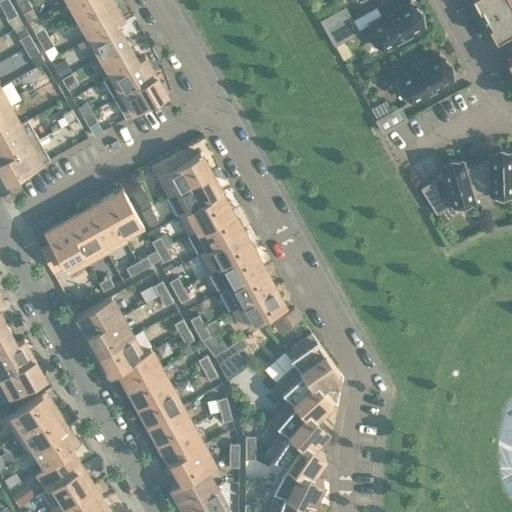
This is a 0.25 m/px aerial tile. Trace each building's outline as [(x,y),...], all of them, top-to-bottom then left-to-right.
[(0,0),(0,5),(3,10),(11,5),(8,0),(0,0)] [(27,0),(22,0),(17,3),(23,12),(31,7),(27,0)] [(67,0),(78,18),(109,0),(67,0)] [(109,0),(78,18),(89,37),(123,17),(112,0),(109,0)] [(409,0),(368,23),(370,38),(381,48),(394,41),(396,44),(412,35),(410,32),(423,24),(421,10),(409,0)] [(483,15),(483,16),(511,0),(473,0),(478,8),(480,6),(485,14),(483,15)] [(511,28),(511,0),(483,16),(485,15),(490,23),(487,25),(494,38),(511,28)] [(11,5),(3,10),(8,19),(17,14),(11,5)] [(327,31),(327,32),(351,18),(351,17),(350,18),(344,7),(321,20),(327,31)] [(89,37),(100,55),(126,40),(116,22),(123,18),(123,17),(89,37)] [(351,18),(327,32),(328,32),(334,43),(357,30),(351,20),(352,19),(351,18)] [(34,32),(39,41),(48,35),(43,26),(34,32)] [(19,38),(24,47),(33,42),(28,33),(19,38)] [(48,35),(39,41),(44,50),(53,44),(48,35)] [(103,78),(144,55),(144,54),(137,58),(126,40),(100,55),(110,73),(103,78)] [(33,42),(24,47),(29,56),(38,51),(33,42)] [(397,76),(399,90),(410,100),(452,77),(450,62),(439,52),(426,59),(424,56),(408,65),(409,68),(397,76)] [(103,78),(114,97),(155,73),(144,55),(103,78)] [(54,65),(61,77),(71,71),(64,59),(54,65)] [(61,78),(67,88),(77,82),(71,72),(61,78)] [(155,73),(114,97),(125,117),(166,93),(155,73)] [(0,109),(10,104),(0,87),(0,109)] [(24,88),(16,92),(19,98),(27,94),(24,88)] [(77,106),(82,115),(91,110),(86,101),(77,106)] [(0,134),(27,119),(27,118),(20,122),(10,104),(0,109),(0,134)] [(376,119),(382,131),(406,118),(399,107),(376,119)] [(62,113),(67,122),(76,117),(71,108),(62,113)] [(91,110),(82,115),(87,124),(96,119),(91,110)] [(76,117),(67,122),(72,131),(81,126),(76,117)] [(0,134),(0,158),(38,138),(27,119),(0,134)] [(38,138),(0,158),(0,168),(7,181),(49,158),(38,138)] [(151,164),(169,195),(211,172),(199,151),(187,158),(181,148),(151,164)] [(511,191),(511,189),(511,190),(510,159),(511,159),(511,152),(499,148),(488,152),(488,159),(464,166),(463,167),(472,196),(473,196),(489,191),(489,192),(501,196),(511,191)] [(473,198),(473,196),(472,196),(463,167),(464,166),(462,159),(450,159),(440,166),(442,173),(419,187),(435,213),(451,203),(451,204),(464,205),(473,198)] [(169,195),(179,214),(221,191),(211,172),(169,195)] [(145,194),(140,183),(129,189),(135,200),(145,194)] [(143,227),(121,187),(102,198),(125,240),(126,240),(125,237),(143,227)] [(179,214),(189,233),(232,210),(221,191),(179,214)] [(102,198),(83,208),(106,251),(125,240),(102,198)] [(149,205),(141,210),(146,220),(148,224),(157,219),(155,216),(149,205)] [(83,208),(64,219),(87,261),(106,251),(83,208)] [(189,233),(200,252),(242,229),(232,210),(189,233)] [(87,261),(64,219),(43,230),(50,243),(40,249),(52,270),(62,264),(67,272),(87,261)] [(200,252),(210,271),(253,248),(242,229),(200,252)] [(156,249),(156,251),(165,246),(159,235),(150,240),(156,249)] [(165,246),(156,251),(160,258),(162,261),(171,256),(165,246)] [(220,288),(221,290),(263,266),(253,248),(210,271),(211,272),(219,267),(228,283),(220,288)] [(156,249),(146,255),(151,263),(157,260),(160,258),(156,251),(156,249)] [(146,255),(135,260),(140,269),(151,263),(146,255)] [(140,269),(135,260),(125,266),(130,275),(140,269)] [(221,290),(231,309),(273,285),(263,266),(221,290)] [(98,281),(102,290),(113,284),(108,275),(98,281)] [(168,280),(174,291),(183,286),(177,275),(168,280)] [(152,284),(158,295),(167,290),(161,279),(152,284)] [(273,285),(231,309),(232,310),(240,305),(251,324),(284,305),(273,285)] [(183,286),(174,291),(180,301),(188,296),(183,286)] [(167,290),(158,295),(164,305),(172,300),(167,290)] [(76,314),(87,334),(121,315),(110,295),(76,314)] [(273,320),(280,330),(300,316),(293,306),(273,320)] [(189,318),(195,328),(204,324),(198,313),(189,318)] [(87,334),(98,353),(131,334),(121,315),(87,334)] [(173,322),(179,333),(187,328),(182,317),(173,322)] [(0,326),(0,350),(23,338),(23,337),(15,341),(5,323),(0,326)] [(204,324),(195,328),(201,339),(209,334),(204,324)] [(187,328),(179,333),(184,343),(193,338),(187,328)] [(310,331),(284,349),(331,401),(332,400),(319,385),(339,372),(310,331)] [(98,353),(108,372),(150,348),(150,347),(141,352),(131,334),(98,353)] [(241,336),(231,342),(237,351),(246,344),(241,336)] [(0,375),(34,357),(23,338),(0,350),(0,375)] [(237,351),(231,342),(221,349),(227,357),(237,351)] [(117,368),(127,386),(161,367),(150,348),(108,372),(109,373),(117,368)] [(296,364),(275,384),(326,428),(327,427),(314,416),(331,401),(284,349),(283,350),(296,364)] [(197,358),(202,369),(211,364),(205,354),(197,358)] [(34,357),(0,375),(0,394),(3,400),(44,377),(34,357)] [(211,364),(202,369),(208,379),(217,375),(211,364)] [(127,386),(137,405),(171,386),(161,367),(127,386)] [(287,396),(268,418),(323,455),(324,454),(312,445),(326,428),(275,384),(274,384),(287,396)] [(137,405),(148,424),(182,405),(171,386),(137,405)] [(5,416),(17,433),(56,408),(44,390),(5,416)] [(216,398),(219,409),(228,407),(225,395),(216,398)] [(148,424),(158,443),(192,424),(182,405),(148,424)] [(228,407),(219,409),(222,421),(231,418),(228,407)] [(17,433),(28,451),(67,425),(56,408),(17,433)] [(281,428),(265,452),(322,481),(323,480),(311,473),(323,455),(268,418),(267,419),(281,428)] [(158,443),(169,462),(203,443),(192,424),(158,443)] [(36,469),(78,443),(67,425),(28,451),(34,448),(44,463),(36,469)] [(244,435),(244,447),(254,447),(254,435),(244,435)] [(229,442),(228,454),(238,454),(239,442),(229,442)] [(41,489),(42,490),(81,465),(70,448),(78,443),(36,469),(47,486),(41,489)] [(170,484),(171,485),(213,462),(203,443),(169,462),(179,479),(170,484)] [(254,447),(244,447),(244,458),(254,458),(254,447)] [(285,464),(272,488),(322,507),(322,505),(312,501),(322,481),(265,452),(264,453),(285,464)] [(238,454),(228,454),(228,466),(238,466),(238,454)] [(171,485),(181,504),(215,486),(205,468),(214,463),(213,462),(171,485)] [(42,490),(53,507),(92,482),(81,465),(42,490)] [(5,479),(10,486),(20,479),(16,472),(5,479)] [(29,482),(12,492),(19,503),(35,492),(29,482)] [(53,507),(55,511),(83,511),(103,499),(92,482),(53,507)] [(215,486),(181,504),(185,511),(214,511),(226,506),(215,486)] [(274,491),(266,511),(319,511),(322,507),(272,488),(272,489),(274,491)] [(0,511),(13,511),(15,511),(4,497),(0,499),(0,511)] [(111,511),(103,499),(83,511),(111,511)] [(243,503),(243,511),(253,511),(253,503),(243,503)]
